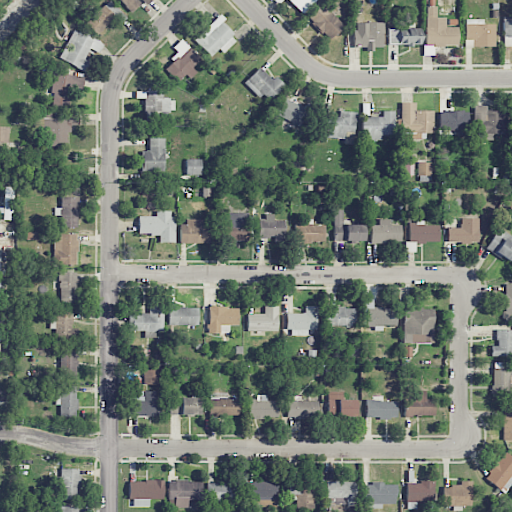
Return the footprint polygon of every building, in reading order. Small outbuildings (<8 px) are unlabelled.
[(123,15),(110,0),(85,23),(98,37),(123,15)] [(142,1),(146,5),(150,0),(119,0),(132,12),(142,1)] [(282,0),(288,0),(302,14),(316,0),(274,0),(278,4),(282,0)] [(329,40),(344,26),(323,4),(309,18),(329,40)] [(425,45),(458,46),(458,27),(445,27),(445,17),(436,17),(436,6),(426,6),(425,45)] [(223,53),(237,39),(221,24),(226,19),(220,13),(194,40),(210,56),(218,48),(223,53)] [(503,47),(511,46),(511,16),(503,16),(503,47)] [(495,24),(483,23),(483,19),(464,19),(464,46),(495,47),(495,24)] [(383,22),(354,22),(354,48),(383,48),(383,22)] [(58,57),(85,72),(102,42),(75,27),(58,57)] [(388,27),(388,44),(420,45),(420,30),(413,30),(413,28),(388,27)] [(172,47),(178,54),(164,67),(177,81),(186,73),(190,78),(198,70),(197,68),(203,62),(182,38),(172,47)] [(270,102),(285,86),(275,76),(271,79),(259,67),(243,83),(258,97),(262,93),(270,102)] [(52,75),(51,106),(67,107),(68,92),(85,93),(85,76),(52,75)] [(162,90),(145,91),(146,121),(168,121),(168,110),(174,110),(174,98),(163,99),(162,90)] [(275,113),(297,126),(307,111),(285,98),(275,113)] [(415,110),(416,103),(401,102),(400,139),(422,139),(422,132),(433,132),(433,111),(415,110)] [(504,111),(486,110),(486,105),(475,105),(475,140),(493,140),(493,133),(504,133),(504,111)] [(457,130),(457,135),(469,135),(468,110),(438,111),(439,130),(457,130)] [(354,144),(355,112),(339,111),(339,116),(326,116),(326,138),(345,138),(345,144),(354,144)] [(394,135),(394,111),(382,111),(382,117),(362,117),(362,140),(381,141),(381,135),(394,135)] [(51,118),(51,113),(41,113),(40,145),(67,146),(67,133),(70,133),(71,118),(51,118)] [(149,138),(148,151),(142,151),(142,171),(164,172),(165,138),(149,138)] [(201,175),(201,159),(186,159),(186,175),(201,175)] [(418,175),(431,176),(431,162),(418,162),(418,175)] [(60,227),(77,227),(77,197),(61,197),(61,208),(54,208),(54,215),(60,215),(60,227)] [(364,225),(342,224),(343,210),(333,210),(333,240),(363,241),(364,225)] [(138,216),(138,234),(159,234),(159,242),(174,242),(174,211),(155,211),(156,216),(138,216)] [(249,212),(225,213),(225,241),(249,241),(249,212)] [(284,220),(275,220),(275,217),(258,217),(258,238),(285,238),(284,220)] [(446,227),(447,242),(478,242),(478,218),(460,218),(460,227),(446,227)] [(324,225),(312,225),(312,219),(304,219),(304,225),(298,225),(299,243),(325,242),(324,225)] [(401,225),(391,225),(390,219),(378,219),(378,224),(370,225),(370,243),(401,243),(401,225)] [(212,243),(212,224),(205,224),(205,220),(179,220),(180,243),(212,243)] [(439,225),(424,226),(424,222),(407,222),(407,252),(415,252),(415,243),(439,242),(439,225)] [(486,248),(510,262),(511,258),(511,238),(497,230),(486,248)] [(76,265),(76,234),(54,233),(53,264),(76,265)] [(60,303),(77,303),(77,272),(59,272),(60,303)] [(363,297),(362,329),(383,329),(383,325),(396,325),(397,307),(373,307),(373,297),(363,297)] [(128,314),(129,331),(144,331),(145,338),(156,337),(156,331),(165,331),(164,305),(149,305),(149,314),(128,314)] [(247,313),(247,331),(277,331),(278,306),(264,306),(263,314),(247,313)] [(287,335),(308,335),(308,329),(316,329),(317,306),(304,306),(304,313),(288,313),(287,335)] [(198,307),(169,307),(168,325),(198,325),(198,307)] [(238,307),(208,307),(208,333),(229,333),(229,326),(238,326),(238,307)] [(355,307),(326,307),(325,326),(355,326),(355,307)] [(434,309),(404,308),(403,343),(433,343),(434,309)] [(55,312),(55,338),(73,338),(73,312),(55,312)] [(490,356),(511,356),(511,329),(496,329),(496,346),(491,346),(490,356)] [(76,348),(58,349),(58,379),(77,379),(76,348)] [(492,367),(492,395),(510,395),(510,383),(511,383),(511,374),(510,375),(510,368),(492,367)] [(143,384),(162,385),(163,368),(144,368),(143,384)] [(77,385),(59,385),(59,416),(76,416),(77,385)] [(434,415),(434,398),(425,398),(425,390),(405,391),(406,416),(434,415)] [(161,416),(162,391),(143,391),(143,398),(129,398),(128,416),(161,416)] [(355,400),(340,399),(340,392),(327,392),(327,416),(355,416),(355,400)] [(209,415),(240,416),(240,399),(226,399),(226,393),(209,393),(209,415)] [(396,401),(383,401),(383,393),(373,393),(373,399),(364,399),(365,419),(396,418),(396,401)] [(248,396),(248,418),(278,418),(279,401),(266,401),(266,397),(248,396)] [(200,414),(200,397),(169,398),(170,415),(200,414)] [(318,401),(287,400),(286,419),(317,419),(318,401)] [(511,439),(511,409),(502,410),(503,440),(511,439)] [(511,481),(511,456),(504,451),(485,479),(505,492),(511,481)] [(78,469),(60,468),(60,477),(53,476),(53,485),(62,485),(61,497),(77,498),(78,469)] [(163,499),(164,481),(130,480),(130,506),(150,506),(150,499),(163,499)] [(188,508),(188,501),(202,501),(203,481),(169,480),(168,507),(188,508)] [(314,480),(289,481),(289,494),(296,494),(296,509),(315,508),(314,480)] [(209,502),(240,501),(239,481),(208,482),(209,502)] [(277,505),(276,481),(247,482),(248,506),(277,505)] [(326,500),(343,500),(343,506),(357,506),(357,481),(326,481),(326,500)] [(406,481),(405,502),(433,502),(433,482),(406,481)] [(472,481),(459,481),(459,486),(443,485),(443,508),(461,509),(461,506),(471,506),(472,481)] [(396,484),(363,484),(363,508),(382,508),(382,504),(396,504),(396,484)]
